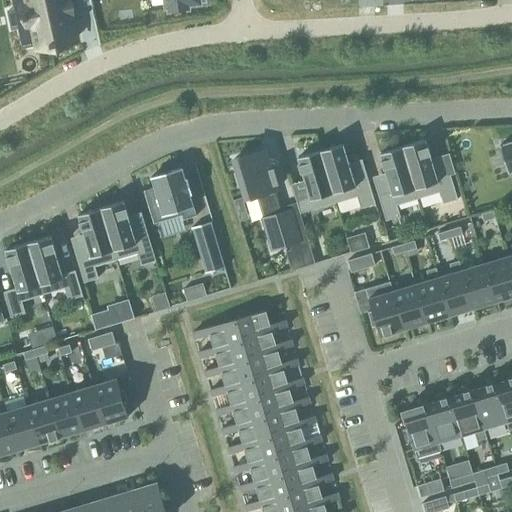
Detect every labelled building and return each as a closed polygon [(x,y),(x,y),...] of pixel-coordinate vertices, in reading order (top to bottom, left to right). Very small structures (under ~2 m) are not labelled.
[(26,14),(23,15),(24,19),(27,19),(28,25),(32,24),(37,46),(37,47),(51,44),(51,45),(57,44),(57,43),(76,38),(68,0),(27,0),(29,7),(24,8),(26,14)] [(166,0),(167,6),(170,6),(170,10),(188,7),(188,3),(206,1),(205,0),(166,0)] [(405,145),(403,146),(419,198),(421,197),(440,192),(444,203),(458,199),(450,174),(437,178),(426,139),(405,145)] [(511,141),(500,145),(508,172),(511,170),(511,141)] [(343,144),(320,150),(336,202),(358,196),(361,208),(375,203),(368,178),(355,182),(343,144)] [(392,192),(379,196),(386,220),(400,216),(397,205),(419,198),(403,146),(380,153),(392,192)] [(265,149),(233,159),(237,171),(234,172),(238,187),(241,186),(245,199),(257,195),(264,218),(263,219),(272,249),(300,241),(291,210),(282,213),(275,190),(277,189),(276,183),(278,183),(273,169),(271,169),(265,149)] [(309,196),(297,200),(300,213),(336,202),(320,150),(297,157),(309,196)] [(155,187),(144,191),(149,206),(154,204),(160,222),(182,215),(183,220),(197,216),(190,194),(192,193),(187,178),(186,179),(182,168),(152,177),(155,187)] [(124,201),(99,209),(110,247),(114,260),(138,253),(142,265),(156,260),(146,228),(133,232),(124,201)] [(90,253),(77,257),(84,282),(98,278),(95,266),(114,260),(110,247),(99,209),(78,215),(90,253)] [(493,210),(482,214),(482,215),(484,221),(496,218),(493,210)] [(211,222),(194,227),(207,273),(225,268),(211,222)] [(461,226),(450,230),(452,237),(463,234),(461,228),(461,226)] [(450,230),(438,233),(439,235),(440,241),(452,237),(450,230)] [(51,236),(28,243),(44,294),(65,288),(69,300),(83,296),(75,271),(63,274),(51,236)] [(415,239),(403,242),(406,250),(417,247),(415,242),(415,239)] [(403,242),(391,246),(392,249),(394,254),(406,250),(403,242)] [(17,288),(4,292),(11,317),(25,313),(22,301),(44,294),(28,243),(5,250),(17,288)] [(309,244),(286,251),(292,270),(315,263),(309,244)] [(372,253),(348,260),(349,263),(351,271),(375,264),(373,256),(372,253)] [(511,271),(507,256),(484,263),(496,301),(511,296),(511,271)] [(459,260),(459,261),(473,308),(496,301),(484,263),(462,270),(459,260)] [(436,267),(450,315),(473,308),(459,261),(450,263),(452,273),(439,277),(436,267)] [(429,280),(415,284),(427,322),(450,315),(436,267),(426,270),(429,280)] [(390,281),(390,282),(404,329),(427,322),(415,284),(393,291),(390,281)] [(390,282),(366,289),(372,309),(368,310),(373,326),(377,325),(380,336),(404,329),(390,282)] [(266,310),(237,319),(243,338),(243,339),(273,331),(287,326),(286,322),(285,320),(271,324),(266,310)] [(237,319),(193,332),(195,339),(210,334),(214,347),(243,338),(237,319)] [(273,331),(243,339),(249,357),(249,359),(278,350),(293,345),(291,339),(276,343),(273,331)] [(112,332),(89,339),(92,350),(116,343),(112,332)] [(214,347),(199,351),(201,358),(216,353),(219,366),(249,357),(243,339),(243,338),(214,347)] [(70,344),(58,348),(61,355),(72,352),(70,344)] [(46,345),(35,349),(37,356),(48,353),(48,351),(47,347),(46,345)] [(35,349),(23,352),(24,353),(26,360),(37,356),(35,349)] [(278,350),(249,359),(255,376),(255,378),(284,369),(299,364),(297,358),(282,362),(278,350)] [(219,366),(205,370),(207,377),(221,372),(225,385),(255,376),(249,359),(249,357),(219,366)] [(15,361),(3,364),(3,365),(6,372),(17,369),(15,361)] [(284,369),(255,378),(260,395),(261,397),(290,388),(305,384),(303,377),(288,382),(284,369)] [(225,385),(210,389),(212,396),(227,392),(231,404),(260,395),(255,378),(255,376),(225,385)] [(511,377),(495,383),(510,430),(511,429),(511,377)] [(117,378),(93,385),(105,424),(129,416),(125,405),(129,404),(124,388),(121,390),(117,378)] [(495,383),(472,390),(484,428),(506,421),(509,430),(510,430),(495,383)] [(93,385),(72,392),(83,430),(105,424),(93,385)] [(290,388),(261,397),(266,414),(266,416),(296,407),(311,403),(309,396),(294,401),(290,388)] [(472,390),(449,397),(461,435),(475,431),(478,440),(487,437),(484,428),(472,390)] [(72,392),(50,398),(61,437),(83,430),(72,392)] [(231,404),(216,409),(218,415),(233,411),(237,423),(266,414),(261,397),(260,395),(231,404)] [(449,397),(426,404),(441,451),(442,451),(439,442),(461,435),(449,397)] [(50,398),(28,405),(39,443),(61,437),(50,398)] [(426,404),(403,411),(417,458),(441,451),(426,404)] [(28,405),(6,412),(18,450),(39,443),(28,405)] [(296,407),(266,416),(272,434),(272,435),(301,426),(316,422),(314,415),(300,420),(296,407)] [(0,455),(18,450),(6,412),(0,413),(0,455)] [(237,423),(222,428),(224,434),(239,430),(243,442),(272,434),(266,416),(266,414),(237,423)] [(301,426),(272,435),(278,453),(278,454),(307,445),(322,441),(320,435),(305,439),(301,426)] [(243,442),(228,447),(230,453),(245,449),(248,462),(278,453),(272,435),(272,434),(243,442)] [(307,445),(278,454),(283,472),(284,473),(313,465),(328,460),(326,454),(311,458),(307,445)] [(248,462),(234,466),(236,473),(250,468),(254,481),(283,472),(278,454),(278,453),(248,462)] [(507,462),(495,466),(498,474),(509,471),(507,462)] [(313,465),(284,473),(289,491),(290,493),(319,484),(334,479),(332,473),(317,477),(313,465)] [(495,466),(484,469),(486,477),(498,474),(495,466)] [(254,481),(239,485),(241,492),(256,487),(260,500),(289,491),(284,473),(283,472),(254,481)] [(461,476),(450,480),(452,488),(463,484),(461,476)] [(511,476),(500,480),(502,488),(511,484),(511,479),(511,478),(511,476)] [(441,478),(417,485),(421,497),(444,490),(441,478)] [(489,483),(474,487),(477,495),(491,491),(489,483)] [(319,484),(290,493),(295,510),(295,511),(324,503),(339,499),(337,492),(323,496),(319,484)] [(165,511),(158,485),(136,491),(142,511),(165,511)] [(477,495),(474,487),(465,490),(468,498),(477,495)] [(465,490),(454,494),(456,502),(468,498),(465,490)] [(142,511),(136,491),(116,497),(119,511),(142,511)] [(260,500),(245,504),(247,511),(262,506),(263,511),(288,511),(295,510),(290,493),(289,491),(260,500)] [(446,496),(422,503),(423,505),(424,511),(435,511),(450,508),(446,496)] [(119,511),(116,498),(95,504),(97,511),(119,511)] [(327,511),(324,503),(295,511),(343,511),(340,511),(327,511)]
